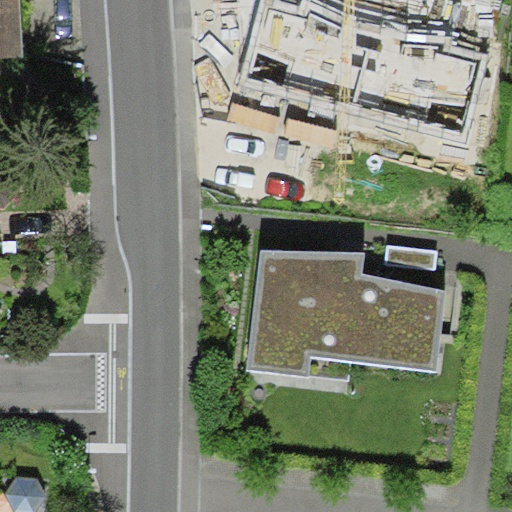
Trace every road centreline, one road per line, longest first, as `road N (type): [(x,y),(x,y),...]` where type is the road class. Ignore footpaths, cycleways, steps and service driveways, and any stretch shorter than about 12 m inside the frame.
road 1 (tertiary): [(153,382),(138,0)]
road 2 (residential): [(153,382),(0,388)]
road 3 (tertiary): [(148,511),(153,382)]
